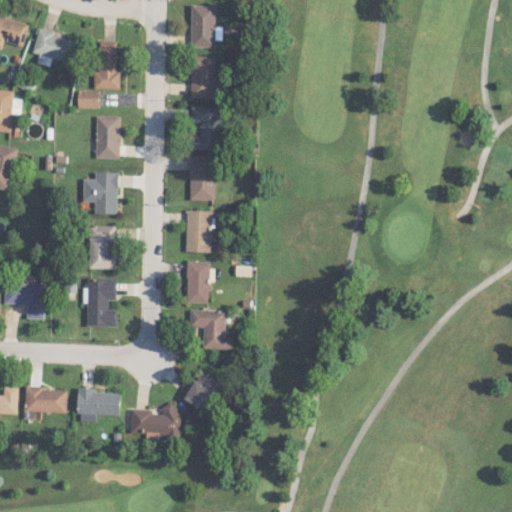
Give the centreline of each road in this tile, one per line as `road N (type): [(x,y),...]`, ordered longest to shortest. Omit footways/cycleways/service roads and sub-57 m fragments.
road 1 (residential): [(149,349),(152,0)]
road 2 (residential): [(0,341),(149,349)]
